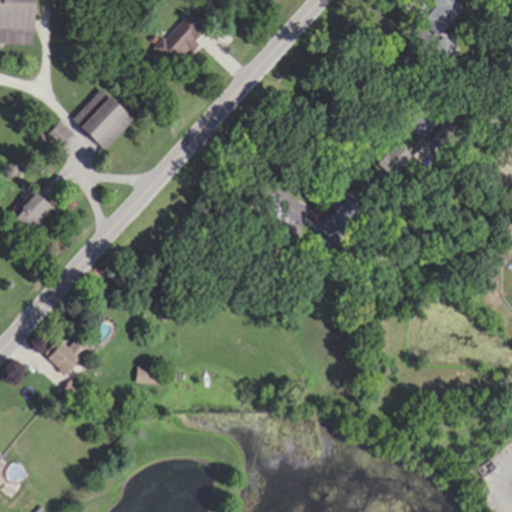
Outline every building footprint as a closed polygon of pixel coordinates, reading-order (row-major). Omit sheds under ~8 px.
[(0,0),(0,44),(30,45),(31,0),(0,0)] [(427,2),(427,22),(435,22),(435,30),(451,30),(451,2),(427,2)] [(190,41),(199,31),(184,16),(151,49),(171,69),(195,46),(190,41)] [(127,121),(96,90),(67,120),(99,151),(127,121)] [(66,135),(56,122),(41,134),(50,147),(66,135)] [(47,211),(29,193),(5,217),(23,235),(47,211)] [(62,350),(54,341),(40,354),(58,374),(85,350),(74,339),(62,350)] [(134,384),(161,385),(161,369),(135,368),(134,384)]
